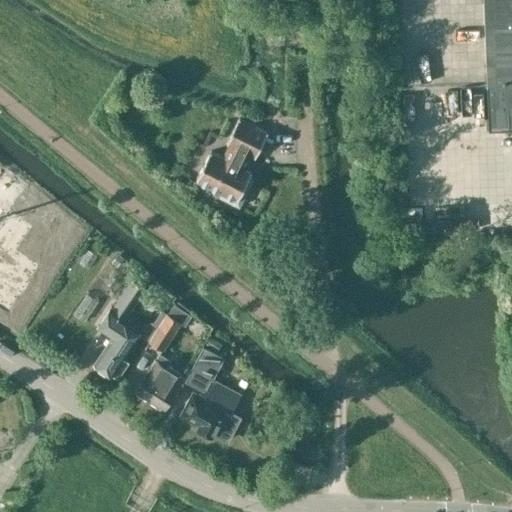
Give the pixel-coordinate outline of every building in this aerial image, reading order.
[(511,0),(484,0),(489,132),(509,132),(511,188),(511,187),(511,0)] [(224,192),(222,197),(242,206),(256,178),(252,175),(254,171),(248,168),(255,156),(257,157),(270,132),(241,118),(229,143),(231,144),(225,157),(213,151),(199,179),(224,192)] [(0,306),(6,311),(16,295),(17,296),(24,285),(23,285),(34,269),(11,254),(27,230),(7,216),(0,226),(0,306)] [(95,360),(99,363),(112,372),(140,331),(125,321),(147,289),(132,279),(113,307),(111,306),(96,326),(111,336),(95,360)] [(163,350),(181,322),(167,313),(149,341),(163,350)] [(233,412),(238,402),(243,393),(212,377),(223,356),(202,344),(185,376),(183,380),(205,391),(203,395),(193,390),(180,415),(199,424),(198,429),(212,436),(213,434),(228,442),(241,417),(233,412)] [(183,380),(185,376),(167,365),(170,361),(159,354),(147,371),(135,391),(165,411),(183,380)]
